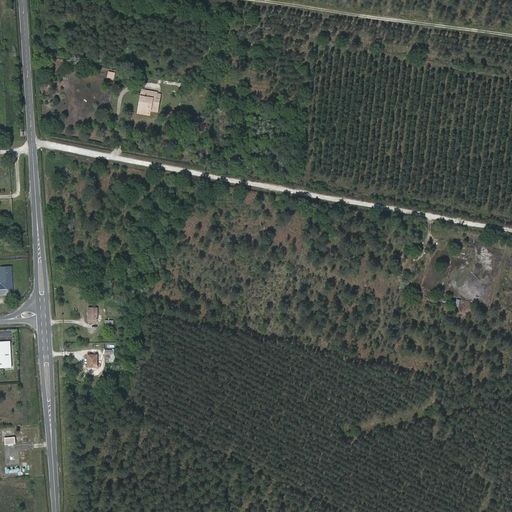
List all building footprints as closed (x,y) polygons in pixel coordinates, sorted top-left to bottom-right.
[(109,71),(107,78),(115,79),(116,72),(109,71)] [(157,93),(145,91),(144,95),(140,94),(136,114),(147,116),(148,112),(158,114),(160,100),(156,99),(157,93)] [(194,127),(203,129),(205,117),(196,115),(194,127)] [(0,282),(0,299),(14,298),(14,266),(0,267),(0,283),(0,282)] [(97,319),(96,308),(88,308),(88,319),(97,319)] [(0,370),(13,370),(12,341),(0,341),(0,370)] [(110,355),(111,355),(112,355),(112,350),(103,350),(103,359),(109,359),(110,355)] [(98,354),(88,354),(88,366),(98,366),(98,354)]
